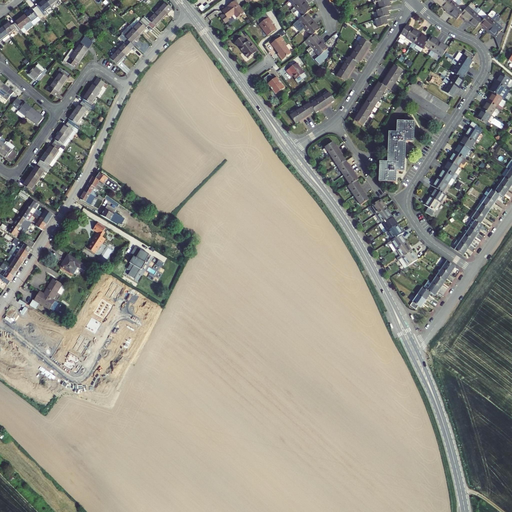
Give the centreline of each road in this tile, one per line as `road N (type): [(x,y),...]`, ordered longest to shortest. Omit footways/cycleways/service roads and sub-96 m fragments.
road 1 (residential): [(473,270),(426,238),(406,201),(485,58),(413,1)]
road 2 (residential): [(126,88),(83,179),(0,309)]
road 3 (residential): [(334,120),(413,1)]
